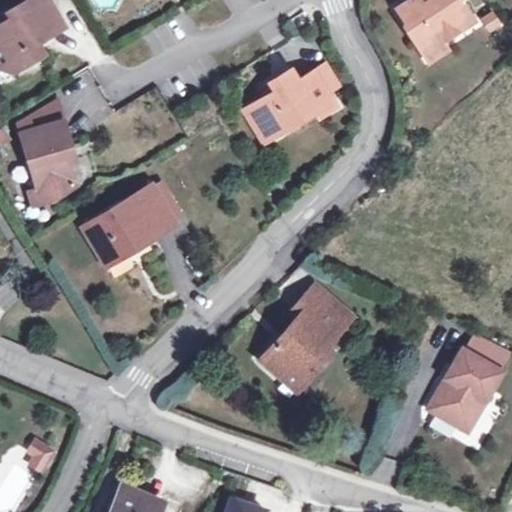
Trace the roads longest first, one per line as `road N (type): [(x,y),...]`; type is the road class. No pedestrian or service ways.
road 1 (residential): [(107,402),(366,157),(382,115),(338,0)]
road 2 (residential): [(107,402),(413,511)]
road 3 (residential): [(52,511),(107,402)]
